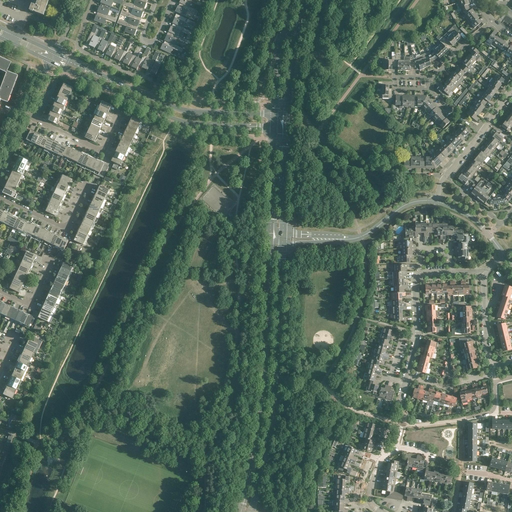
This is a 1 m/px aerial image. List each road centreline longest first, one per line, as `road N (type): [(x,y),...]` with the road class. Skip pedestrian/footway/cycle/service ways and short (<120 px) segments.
road 1 (secondary): [(269,237),(263,388),(238,511)]
road 2 (secondary): [(252,511),(273,410),(282,243)]
road 3 (tertiary): [(50,61),(180,121),(273,127)]
road 4 (tertiary): [(274,114),(187,111),(55,52)]
road 5 (unclassified): [(438,201),(407,204),(356,238),(325,239)]
road 6 (secondary): [(287,119),(304,0)]
